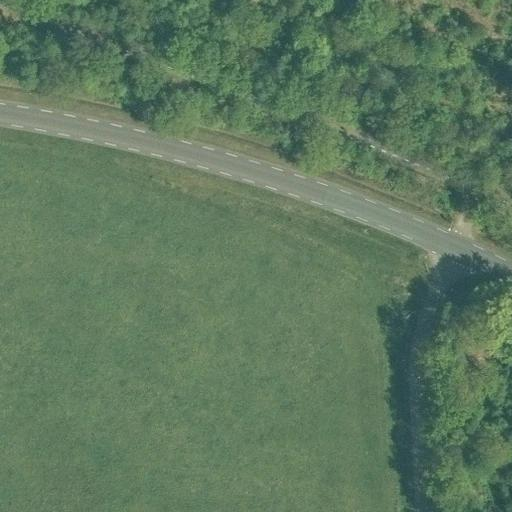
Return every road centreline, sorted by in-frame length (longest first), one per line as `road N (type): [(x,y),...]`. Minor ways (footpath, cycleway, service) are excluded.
road 1 (secondary): [(456,248),(191,154),(0,116)]
road 2 (unclassified): [(421,511),(415,362),(423,320),(456,248)]
